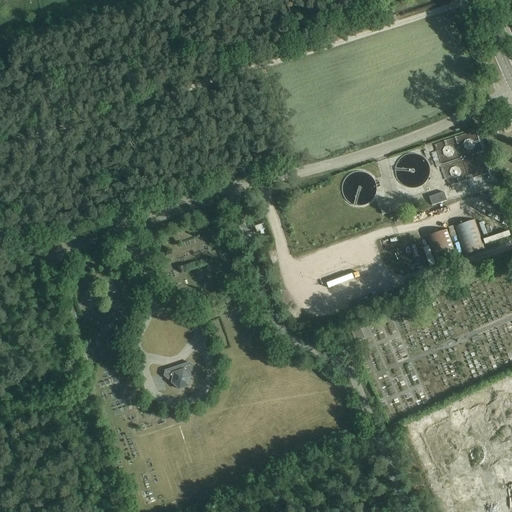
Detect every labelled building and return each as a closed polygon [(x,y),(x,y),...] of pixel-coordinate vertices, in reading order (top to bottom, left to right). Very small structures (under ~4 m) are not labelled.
[(429,197),(432,206),(447,201),(444,192),(429,197)] [(387,206),(379,208),(381,215),(388,213),(387,206)] [(387,224),(395,222),(393,216),(385,219),(387,224)] [(455,227),(465,256),(486,249),(475,220),(455,227)] [(267,229),(265,224),(255,227),(257,232),(267,229)] [(427,237),(430,246),(436,265),(457,257),(447,230),(427,237)] [(484,243),(510,237),(508,232),(483,238),(484,243)] [(274,243),(262,247),(265,254),(276,249),(274,243)] [(357,342),(365,339),(360,327),(352,331),(357,342)] [(189,363),(184,364),(165,371),(164,376),(168,380),(173,378),(172,383),(180,390),(189,386),(191,376),(188,373),(192,372),(193,366),(189,363)] [(447,473),(429,481),(441,508),(459,500),(447,473)]
